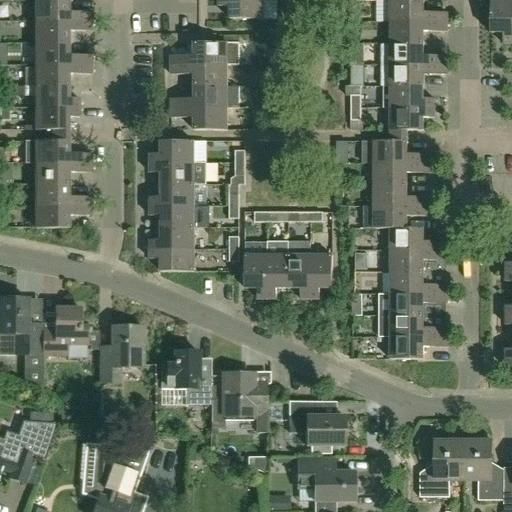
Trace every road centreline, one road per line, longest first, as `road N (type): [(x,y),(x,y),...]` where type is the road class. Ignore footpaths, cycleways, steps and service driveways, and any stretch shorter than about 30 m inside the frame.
road 1 (residential): [(404,409),(106,278)]
road 2 (residential): [(106,278),(115,236),(115,6)]
road 3 (residential): [(470,411),(468,207)]
road 4 (residential): [(467,137),(468,0)]
